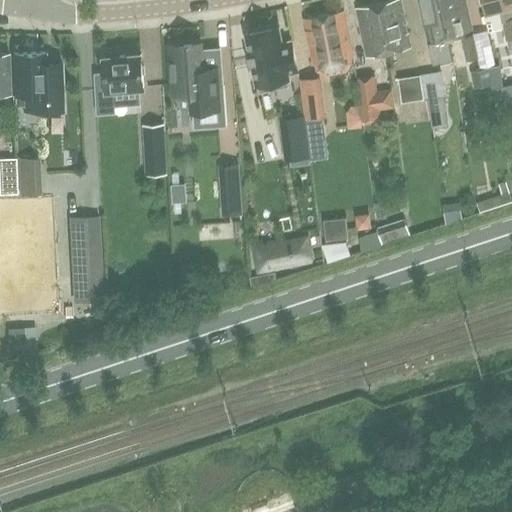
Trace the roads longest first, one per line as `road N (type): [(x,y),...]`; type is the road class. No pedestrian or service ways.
road 1 (primary): [(0,402),(511,232)]
road 2 (tertiary): [(316,511),(511,439)]
road 3 (residential): [(38,7),(121,12),(220,0)]
